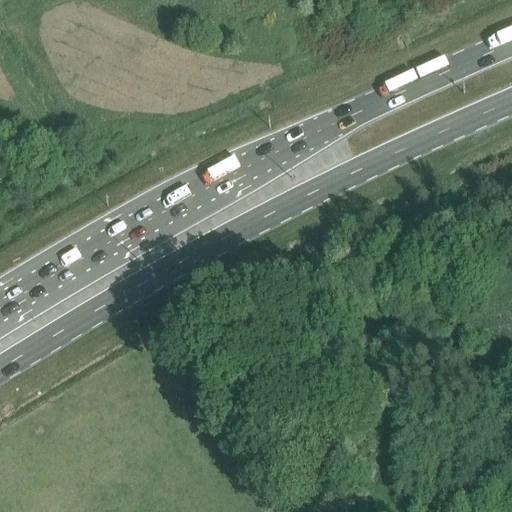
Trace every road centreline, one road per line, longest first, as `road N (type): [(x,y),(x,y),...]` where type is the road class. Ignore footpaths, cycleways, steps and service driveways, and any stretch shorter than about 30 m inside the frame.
road 1 (primary): [(0,375),(241,229),(511,101)]
road 2 (primary): [(511,45),(293,144),(0,314)]
